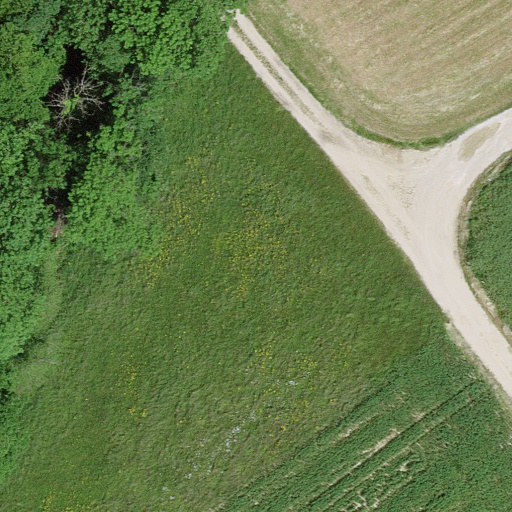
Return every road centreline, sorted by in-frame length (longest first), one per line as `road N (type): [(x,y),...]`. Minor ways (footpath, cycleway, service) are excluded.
road 1 (track): [(511,127),(389,201),(511,366)]
road 2 (track): [(389,201),(212,0)]
